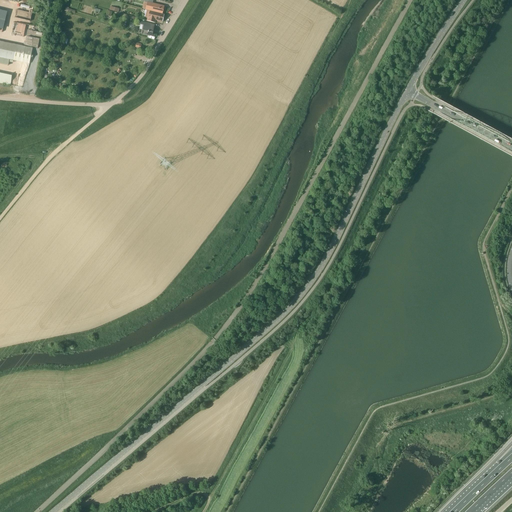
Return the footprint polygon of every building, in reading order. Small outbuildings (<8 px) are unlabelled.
[(164,7),(159,5),(147,2),(145,9),(162,13),(164,7)] [(165,15),(160,14),(147,11),(145,17),(147,18),(146,21),(155,23),(156,20),(163,22),(165,15)] [(154,25),(149,24),(140,21),(139,25),(143,26),(142,30),(139,29),(139,31),(136,30),(136,33),(152,36),(153,32),(152,32),(153,29),(153,25),(154,25)] [(25,36),(26,24),(13,23),(12,35),(25,36)] [(40,39),(28,36),(26,45),(38,48),(40,39)] [(17,45),(0,41),(0,63),(9,66),(10,60),(29,64),(33,48),(17,45)]
